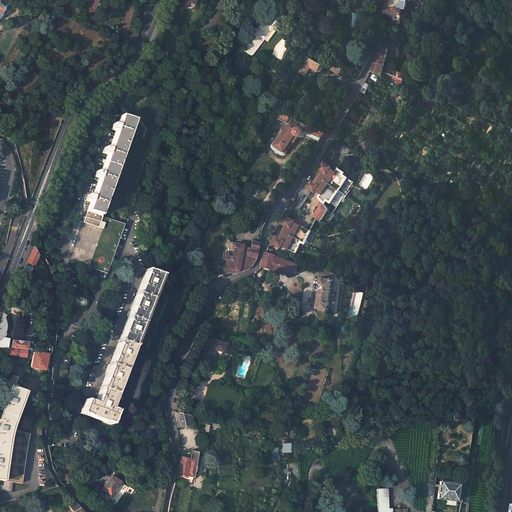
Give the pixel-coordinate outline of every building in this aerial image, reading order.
[(182,0),(180,6),(189,9),(192,7),(193,4),(194,0),(182,0)] [(399,0),(399,2),(381,0),(381,8),(401,10),(405,10),(405,0),(399,0)] [(265,21),(242,49),(251,56),(273,28),(265,21)] [(405,86),(408,78),(383,70),(387,49),(378,47),(375,64),(370,72),(405,86)] [(310,67),(316,70),(317,71),(319,71),(320,70),(321,69),(322,68),(322,67),(321,66),(319,64),(307,57),(299,72),(305,75),(310,67)] [(343,68),(334,63),(330,70),(339,75),(343,68)] [(217,75),(209,72),(206,79),(214,82),(217,75)] [(272,109),(270,115),(276,118),(276,119),(284,122),(277,132),(278,133),(271,144),(282,151),(290,140),(292,142),(297,135),(299,136),(302,135),(303,134),(305,131),(320,138),(324,132),(272,109)] [(107,274),(124,224),(106,218),(100,216),(134,119),(121,115),(118,126),(113,124),(111,129),(116,131),(109,149),(104,148),(102,153),(107,154),(101,173),(96,171),(94,177),(99,178),(93,197),(88,195),(85,201),(90,202),(69,260),(88,267),(107,274)] [(303,134),(318,141),(320,138),(305,131),(303,134)] [(282,151),(271,144),(270,144),(270,145),(270,146),(271,147),(272,149),(280,154),(282,151)] [(316,192),(332,169),(322,163),(318,169),(321,172),(314,183),(310,181),(308,184),(306,188),(309,190),(310,189),(316,192)] [(345,173),(337,168),(335,171),(319,194),(316,198),(319,201),(323,205),(326,201),(335,208),(352,183),(347,179),(348,178),(344,176),(345,173)] [(332,169),(316,192),(319,194),(335,171),(332,169)] [(323,205),(319,201),(316,204),(319,206),(311,215),(320,222),(328,211),(323,205)] [(305,245),(312,231),(290,220),(290,219),(286,217),(284,221),(282,225),(286,227),(280,239),(276,237),(272,244),(281,249),(282,247),(296,254),(301,243),(305,245)] [(232,243),(229,255),(228,259),(224,259),(224,263),(223,273),(235,272),(244,270),(246,269),(249,266),(253,261),(254,259),(257,242),(251,241),(250,247),(241,244),(232,243)] [(37,255),(33,246),(25,262),(26,263),(31,265),(32,266),(37,255)] [(293,265),(288,263),(290,261),(273,253),(272,250),(266,248),(265,250),(264,250),(264,251),(261,259),(259,268),(292,273),(293,265)] [(220,254),(219,259),(219,263),(224,263),(224,259),(228,259),(229,255),(220,254)] [(303,254),(301,261),(311,264),(313,257),(303,254)] [(31,265),(26,263),(25,265),(24,265),(21,271),(29,274),(31,268),(30,267),(31,265)] [(160,275),(159,275),(145,270),(94,402),(85,399),(80,412),(109,424),(115,410),(109,408),(160,275)] [(320,278),(319,285),(318,285),(318,284),(316,284),(314,285),(314,288),(316,290),(317,290),(318,289),(316,309),(326,311),(326,312),(326,313),(327,313),(328,313),(329,313),(329,312),(329,311),(329,310),(328,310),(328,309),(330,295),(332,282),(333,282),(333,281),(334,281),(334,280),(334,279),(333,279),(333,278),(332,278),(331,278),(331,279),(330,279),(330,280),(320,278)] [(11,294),(18,297),(21,291),(14,288),(11,294)] [(0,346),(6,347),(7,347),(9,338),(4,337),(5,333),(4,333),(0,331),(0,346)] [(214,350),(223,352),(224,347),(226,348),(228,342),(220,339),(219,342),(205,337),(198,359),(210,363),(214,350)] [(11,347),(33,351),(34,346),(22,344),(22,342),(12,340),(11,347)] [(43,345),(41,352),(49,354),(50,347),(43,345)] [(26,351),(7,347),(6,347),(5,354),(25,357),(26,351)] [(30,351),(29,354),(33,354),(30,367),(45,370),(48,354),(30,351)] [(0,478),(21,482),(28,438),(29,433),(12,427),(14,415),(16,410),(24,389),(14,385),(18,375),(11,373),(8,383),(10,383),(7,391),(4,390),(0,401),(3,402),(0,410),(0,478)] [(172,412),(173,419),(179,417),(181,425),(180,425),(180,427),(191,425),(189,415),(172,412)] [(173,419),(175,428),(180,427),(180,425),(181,425),(179,417),(173,419)] [(277,450),(270,447),(268,448),(277,463),(280,462),(277,450)] [(185,456),(185,459),(179,458),(179,459),(178,465),(176,476),(192,479),(194,473),(196,467),(195,467),(197,452),(190,451),(189,456),(185,456)] [(120,482),(112,476),(108,481),(108,480),(105,484),(105,485),(102,489),(111,495),(113,491),(114,492),(118,487),(117,486),(120,482)] [(4,490),(11,492),(13,482),(6,481),(4,490)] [(459,484),(440,481),(437,499),(445,500),(444,504),(455,506),(455,502),(456,502),(459,484)] [(387,490),(376,490),(376,511),(406,511),(407,510),(391,510),(391,509),(388,509),(387,490)] [(84,510),(75,501),(69,507),(74,511),(83,511),(85,511),(84,511),(84,510)]
